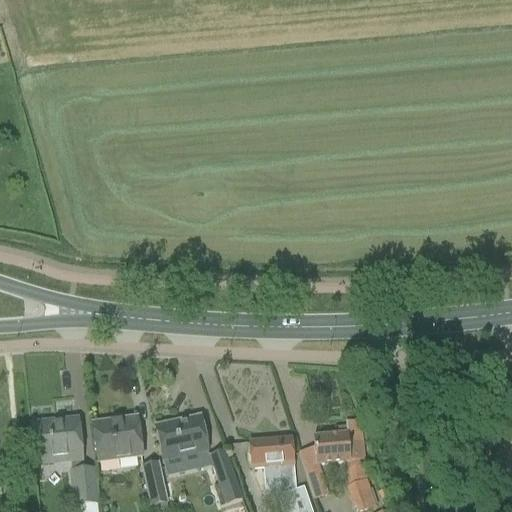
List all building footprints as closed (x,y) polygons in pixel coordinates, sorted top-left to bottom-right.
[(154,429),(159,448),(162,463),(206,454),(199,419),(154,429)] [(92,426),(94,446),(97,465),(141,459),(136,420),(92,426)] [(30,426),(33,446),(35,469),(81,464),(77,421),(30,426)] [(317,468),(345,465),(346,489),(352,508),(354,507),(354,511),(362,511),(373,509),(365,484),(361,436),(347,437),(312,440),(315,468),(317,468)] [(308,511),(302,491),(294,493),(290,442),(248,446),(250,473),(264,472),(266,486),(267,486),(268,495),(281,493),(281,498),(285,511),(308,511)] [(223,454),(209,459),(219,487),(212,490),(219,510),(240,502),(223,454)] [(141,469),(149,508),(164,504),(157,466),(141,469)] [(317,468),(305,471),(315,501),(327,497),(317,468)] [(74,507),(74,511),(97,511),(97,506),(94,470),(68,472),(70,507),(74,507)]
